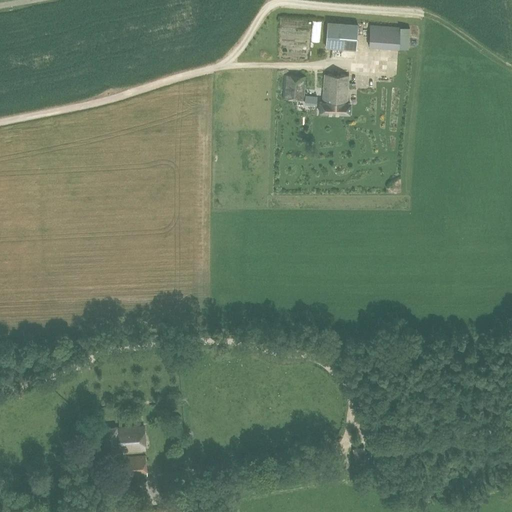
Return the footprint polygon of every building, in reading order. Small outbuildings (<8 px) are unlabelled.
[(328,22),(326,46),(357,49),(359,24),(328,22)] [(371,23),(369,48),(398,50),(400,25),(371,23)] [(402,24),(401,45),(410,45),(410,25),(402,24)] [(400,78),(399,70),(381,71),(382,79),(400,78)] [(351,102),(347,102),(349,74),(325,73),(323,101),(321,101),(320,112),(350,113),(351,102)] [(306,76),(284,74),(282,99),(304,101),(306,76)] [(366,117),(357,117),(358,132),(367,132),(366,117)] [(158,407),(158,414),(170,415),(170,408),(158,407)] [(144,427),(144,426),(117,428),(117,426),(103,427),(106,452),(119,451),(119,450),(146,448),(144,427)] [(174,460),(173,452),(165,453),(166,461),(174,460)] [(147,476),(145,455),(119,456),(120,478),(147,476)] [(176,461),(166,462),(167,469),(177,468),(176,461)] [(0,508),(19,506),(18,499),(0,500),(0,508)]
